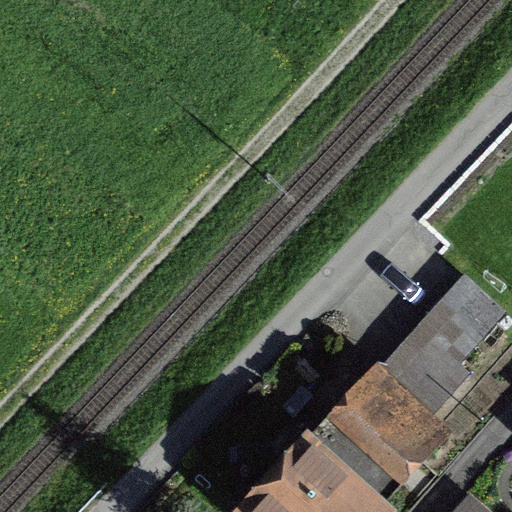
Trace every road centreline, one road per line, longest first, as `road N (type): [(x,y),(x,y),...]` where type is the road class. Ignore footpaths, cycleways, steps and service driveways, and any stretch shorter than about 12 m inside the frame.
road 1 (residential): [(108,511),(511,107)]
road 2 (track): [(0,400),(393,0)]
